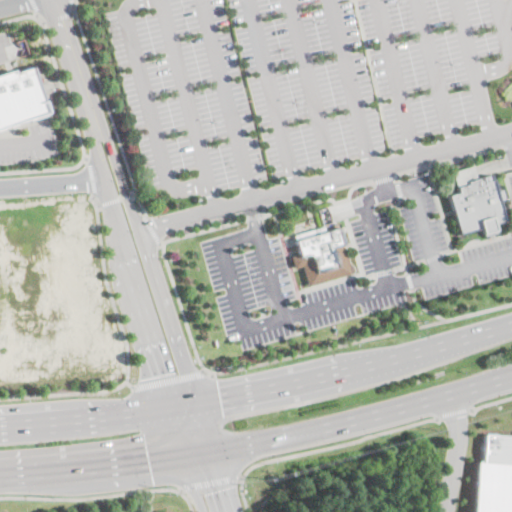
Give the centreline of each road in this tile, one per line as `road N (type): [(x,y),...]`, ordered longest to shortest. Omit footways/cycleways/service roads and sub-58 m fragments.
road 1 (residential): [(139,234),(511,129)]
road 2 (residential): [(87,106),(87,128),(186,455)]
road 3 (primary): [(186,455),(362,419),(511,376)]
road 4 (primary): [(511,324),(356,370),(195,403)]
road 5 (residential): [(195,403),(102,122),(87,106)]
road 6 (primary): [(195,403),(0,429)]
road 7 (primary): [(0,477),(186,455)]
